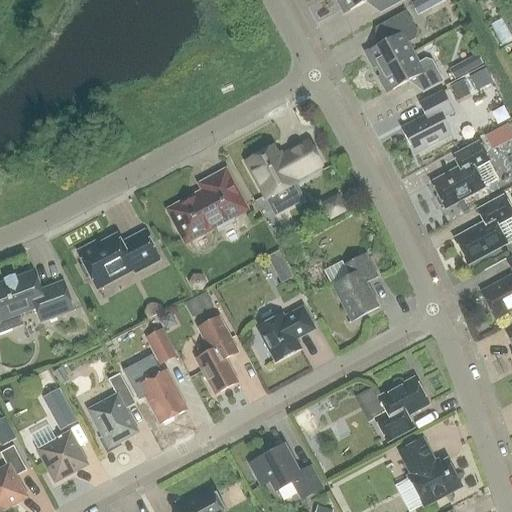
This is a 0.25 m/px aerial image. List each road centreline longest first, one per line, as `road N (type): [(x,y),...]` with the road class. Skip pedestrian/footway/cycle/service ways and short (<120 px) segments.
road 1 (unclassified): [(71,511),(431,312)]
road 2 (unclassified): [(0,239),(313,77)]
road 3 (unclassified): [(313,77),(431,312)]
road 4 (unclassified): [(431,312),(510,511)]
